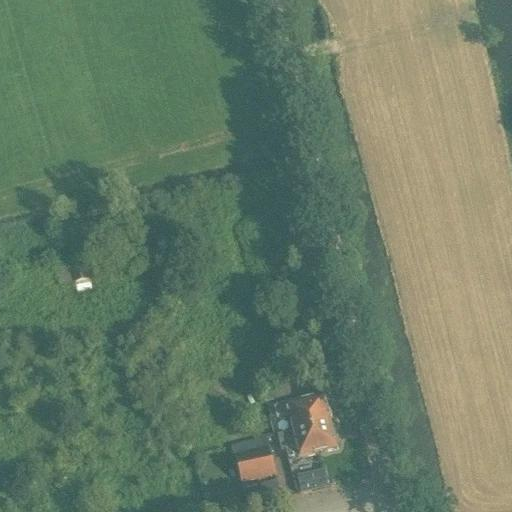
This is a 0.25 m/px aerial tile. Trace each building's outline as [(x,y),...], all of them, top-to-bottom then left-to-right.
[(95,260),(68,265),(59,266),(62,286),(75,284),(77,295),(93,292),(91,281),(99,280),(95,260)] [(286,379),(262,385),(267,402),(291,396),(286,379)] [(291,417),(294,432),(329,423),(329,422),(332,417),(330,411),(326,407),(323,398),(302,403),(301,400),(287,403),(287,404),(276,407),(279,419),(291,417)] [(336,448),(333,437),(335,433),(334,427),(330,424),(329,423),(294,432),(298,447),(286,450),(289,462),(301,459),(301,460),(315,457),(314,454),(336,448)] [(276,476),(267,440),(233,449),(242,484),(276,476)] [(331,487),(326,469),(298,476),(302,494),(331,487)] [(280,476),(284,495),(299,492),(294,472),(280,476)] [(247,506),(281,498),(277,482),(243,491),(247,506)]
